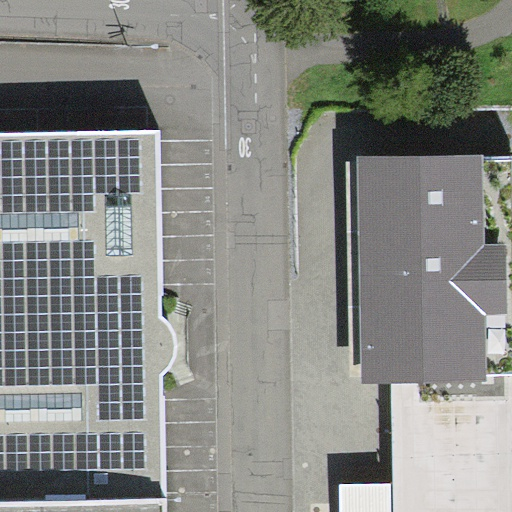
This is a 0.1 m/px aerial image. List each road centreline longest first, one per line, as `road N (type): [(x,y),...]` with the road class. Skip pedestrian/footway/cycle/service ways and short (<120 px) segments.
road 1 (residential): [(268,511),(259,14)]
road 2 (residential): [(259,14),(0,8)]
